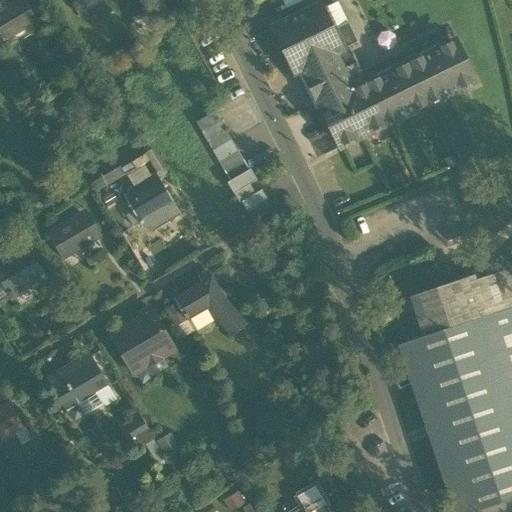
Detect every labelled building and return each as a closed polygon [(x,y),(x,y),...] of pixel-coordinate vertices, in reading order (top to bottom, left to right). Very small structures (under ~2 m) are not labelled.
[(0,36),(3,41),(36,21),(23,0),(20,0),(0,12),(0,36)] [(348,23),(330,32),(317,7),(274,28),(296,72),(303,69),(341,147),(473,82),(453,43),(367,85),(362,87),(355,71),(355,72),(344,49),(348,47),(357,42),(348,23)] [(132,25),(140,39),(155,31),(146,16),(132,25)] [(195,123),(201,133),(221,121),(215,112),(195,123)] [(201,133),(207,143),(227,131),(221,121),(201,133)] [(207,143),(213,153),(233,141),(227,131),(207,143)] [(213,153),(219,163),(239,151),(233,141),(213,153)] [(144,153),(149,161),(160,180),(169,174),(154,148),(144,153)] [(219,163),(224,172),(244,161),(239,151),(219,163)] [(120,168),(124,175),(126,175),(143,164),(149,161),(144,153),(120,168)] [(250,170),(244,161),(224,172),(230,182),(250,170)] [(143,164),(126,175),(133,186),(150,176),(143,164)] [(124,175),(120,168),(90,185),(95,193),(124,175)] [(227,184),(234,194),(235,193),(249,185),(256,181),(250,170),(230,182),(227,184)] [(180,215),(172,203),(159,181),(136,195),(134,192),(125,198),(133,211),(139,223),(141,221),(145,228),(146,228),(154,229),(154,230),(180,215)] [(234,194),(239,203),(241,202),(254,194),(249,185),(235,193),(234,194)] [(241,202),(247,212),(267,200),(261,190),(254,194),(241,202)] [(267,200),(247,212),(253,223),(274,211),(267,200)] [(132,227),(139,223),(133,211),(125,216),(132,227)] [(48,236),(61,259),(95,239),(80,214),(71,220),(72,222),(48,236)] [(0,278),(2,282),(12,298),(45,278),(37,265),(32,268),(21,250),(0,262),(0,278)] [(447,290),(506,270),(503,263),(405,295),(420,338),(427,336),(415,300),(447,290)] [(447,290),(459,325),(480,318),(511,307),(511,289),(506,270),(447,290)] [(209,308),(234,337),(246,326),(223,299),(208,274),(201,279),(204,284),(176,301),(187,320),(209,308)] [(0,304),(12,298),(2,282),(0,283),(0,304)] [(415,300),(427,336),(459,325),(447,290),(415,300)] [(459,511),(473,511),(478,510),(511,499),(511,307),(480,318),(459,325),(427,336),(420,338),(403,344),(459,511)] [(110,336),(133,374),(145,367),(146,367),(144,363),(159,355),(161,358),(173,351),(148,308),(137,314),(140,318),(110,336)] [(167,368),(161,358),(159,355),(144,363),(146,367),(145,367),(151,377),(167,368)] [(74,399),(78,405),(96,395),(107,387),(89,356),(78,363),(75,365),(72,364),(47,378),(51,385),(63,405),(74,399)] [(96,395),(101,404),(103,407),(115,400),(107,387),(96,395)] [(101,404),(96,395),(78,405),(83,414),(101,404)] [(72,421),(83,414),(78,405),(74,399),(63,405),(72,421)] [(0,442),(15,434),(11,427),(19,423),(8,404),(0,408),(0,442)] [(120,423),(130,440),(139,435),(148,429),(138,412),(120,423)] [(23,429),(19,423),(11,427),(15,434),(23,429)] [(23,429),(15,434),(22,446),(32,440),(25,428),(23,429)] [(148,429),(139,435),(156,463),(165,458),(156,442),(148,429)] [(156,442),(165,458),(180,449),(170,433),(156,442)] [(324,444),(329,452),(346,442),(341,434),(324,444)] [(352,452),(346,442),(329,452),(334,462),(352,452)] [(358,462),(352,452),(334,462),(340,472),(358,462)] [(364,471),(358,462),(340,472),(346,482),(364,471)] [(369,481),(364,471),(346,482),(352,492),(369,481)] [(375,491),(369,481),(352,492),(358,501),(375,491)] [(298,499),(304,509),(314,504),(318,511),(326,511),(328,511),(315,489),(298,499)] [(381,501),(375,491),(358,501),(363,511),(381,501)] [(238,492),(223,501),(229,511),(244,504),(238,492)] [(511,511),(511,499),(478,510),(478,511),(511,511)] [(384,511),(387,510),(381,501),(363,511),(384,511)]
